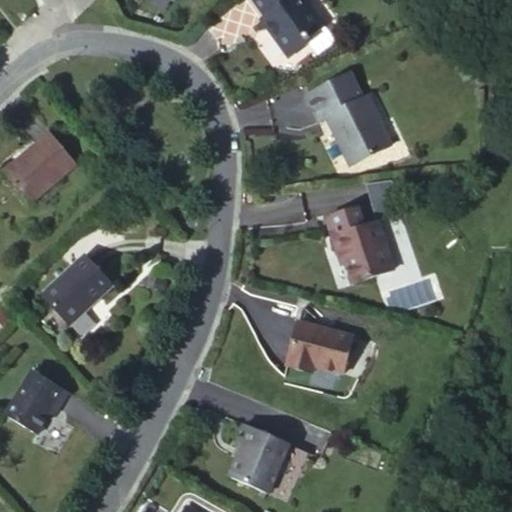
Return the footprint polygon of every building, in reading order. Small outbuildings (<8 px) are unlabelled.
[(302,31),(323,17),(311,0),(253,0),(260,11),(255,15),(277,47),(291,50),(307,40),(302,31)] [(351,156),(392,139),(382,118),(387,115),(373,87),(364,92),(350,64),(304,86),(318,113),(329,108),(351,156)] [(0,168),(27,202),(74,162),(47,128),(0,168)] [(360,281),(400,272),(389,220),(373,223),(368,203),(336,212),(346,253),(353,251),(360,281)] [(115,279),(113,277),(88,248),(39,291),(64,321),(115,279)] [(0,325),(10,315),(0,305),(0,325)] [(337,380),(351,341),(296,319),(278,366),(305,376),(308,369),(337,380)] [(64,394),(29,371),(1,415),(33,435),(52,405),(55,407),(64,394)] [(277,503),(303,455),(240,421),(230,439),(238,443),(221,473),(277,503)]
